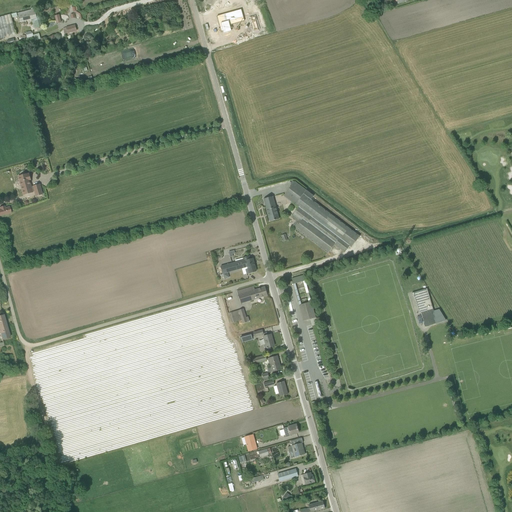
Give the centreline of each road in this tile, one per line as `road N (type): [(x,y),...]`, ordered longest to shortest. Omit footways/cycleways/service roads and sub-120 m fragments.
road 1 (residential): [(269,277),(31,347),(16,332),(0,271)]
road 2 (tertiary): [(269,277),(191,0)]
road 3 (tertiary): [(334,511),(269,277)]
road 4 (track): [(493,211),(269,277)]
road 5 (unknown): [(226,126),(51,176)]
road 6 (track): [(362,0),(448,136)]
road 7 (unknown): [(205,52),(355,0)]
road 8 (track): [(67,511),(33,394)]
